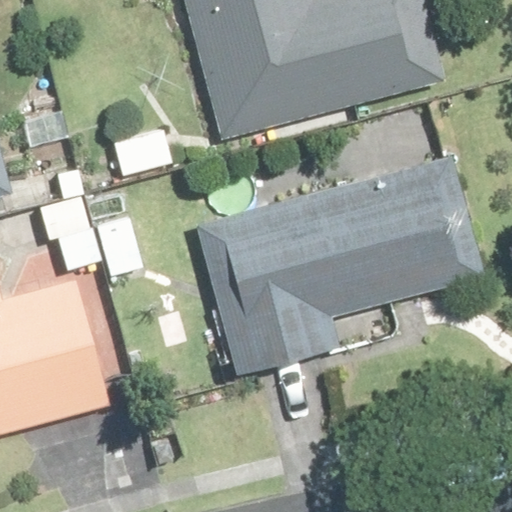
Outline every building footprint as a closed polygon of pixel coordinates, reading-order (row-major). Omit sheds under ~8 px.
[(183,0),(219,137),(452,78),(432,0),(183,0)] [(0,191),(22,186),(0,98),(0,191)] [(112,141),(123,178),(184,160),(173,122),(112,141)] [(463,142),(203,207),(243,365),(348,339),(339,304),(495,265),(463,142)] [(0,428),(121,398),(77,226),(11,243),(4,213),(0,214),(0,428)]
